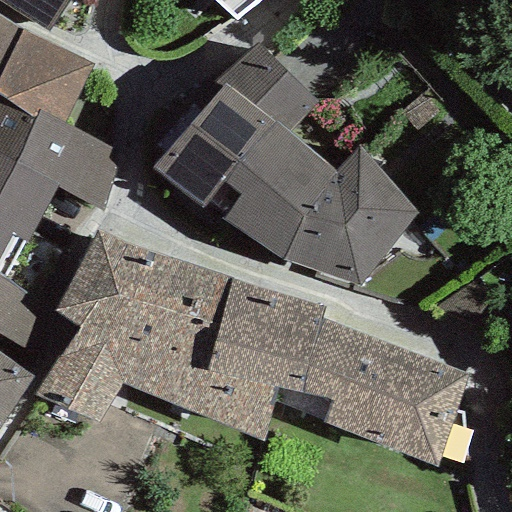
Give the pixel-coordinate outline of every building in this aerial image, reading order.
[(70,0),(0,0),(48,30),(70,0)] [(213,0),(240,20),(262,0),(213,0)] [(0,75),(20,31),(0,17),(0,75)] [(93,67),(20,31),(0,75),(0,96),(35,118),(38,112),(64,124),(93,67)] [(256,44),(216,83),(221,90),(226,85),(270,118),(290,132),(316,104),(256,44)] [(270,118),(226,85),(221,90),(151,168),(200,210),(208,199),(270,118)] [(121,154),(64,124),(38,112),(35,118),(0,105),(0,156),(55,187),(102,212),(121,154)] [(290,132),(270,118),(208,199),(226,214),(222,220),(281,261),(336,172),(290,132)] [(359,146),(336,172),(281,261),(358,287),(418,213),(359,146)] [(27,244),(55,187),(0,156),(0,275),(4,278),(22,241),(27,244)] [(229,279),(99,233),(58,312),(81,326),(32,395),(97,422),(120,385),(191,414),(229,279)] [(4,280),(0,277),(0,421),(45,347),(47,313),(4,280)] [(324,306),(229,279),(191,414),(262,440),(274,401),(296,411),(320,320),(324,306)] [(468,374),(320,320),(296,411),(437,466),(468,374)]
